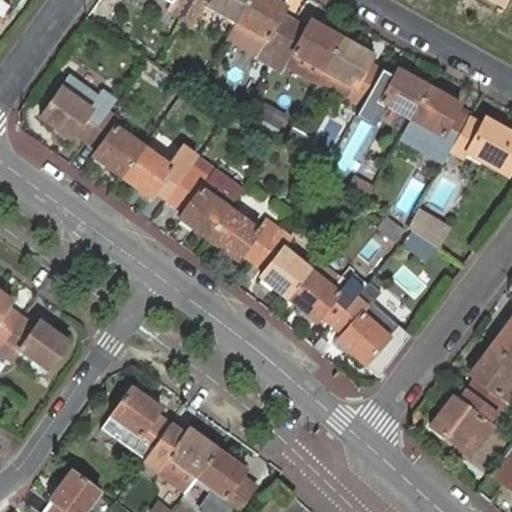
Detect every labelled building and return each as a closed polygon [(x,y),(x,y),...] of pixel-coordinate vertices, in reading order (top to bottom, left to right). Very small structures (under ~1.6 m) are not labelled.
[(168,12),(180,18),(189,3),(190,0),(175,0),(172,5),(168,12)] [(204,4),(236,22),(247,0),(190,0),(189,3),(200,10),(204,4)] [(276,52),(293,21),(281,14),(285,7),(272,0),(247,0),(236,22),(268,40),(265,45),(276,52)] [(323,71),(341,39),(310,21),(306,28),(293,21),(276,52),(288,59),(292,53),(323,71)] [(372,57),(341,39),(323,71),(354,89),(352,94),(364,101),(381,69),(370,63),(372,57)] [(393,77),(381,69),(364,101),(375,107),(379,101),(410,119),(428,87),(397,70),(393,77)] [(460,106),(428,87),(410,119),(441,137),(439,143),(452,150),(470,119),(457,112),(460,106)] [(85,142),(107,111),(97,104),(92,110),(62,89),(42,118),(70,140),(75,134),(85,142)] [(107,111),(116,100),(106,92),(97,104),(107,111)] [(118,120),(107,111),(85,142),(96,150),(92,156),(121,177),(142,147),(115,126),(118,120)] [(483,126),(470,119),(452,150),(465,158),(468,152),(510,176),(511,172),(511,134),(486,120),(483,126)] [(171,168),(142,147),(121,177),(149,196),(154,191),(165,200),(187,170),(176,161),(171,168)] [(187,170),(197,156),(186,148),(176,161),(187,170)] [(206,239),(227,209),(200,189),(203,182),(187,170),(165,200),(182,212),(178,217),(206,239)] [(258,232),(227,209),(206,239),(236,261),(241,255),(251,263),(273,235),(262,226),(258,232)] [(384,214),(375,227),(398,243),(407,230),(384,214)] [(404,248),(433,260),(445,231),(416,219),(404,248)] [(285,243),(273,235),(251,263),(262,272),(258,278),(288,299),(310,272),(281,249),(285,243)] [(339,296),(310,272),(288,299),(315,323),(320,318),(330,327),(353,300),(343,292),(339,296)] [(11,299),(0,291),(0,346),(23,316),(7,305),(11,299)] [(362,308),(353,300),(330,327),(340,335),(336,341),(365,367),(388,340),(358,314),(362,308)] [(36,327),(23,316),(0,346),(0,348),(12,357),(20,348),(48,368),(68,341),(40,321),(36,327)] [(511,319),(493,345),(511,359),(511,319)] [(511,406),(511,359),(493,345),(470,375),(475,379),(467,390),(499,414),(507,403),(511,406)] [(146,453),(170,422),(155,410),(158,404),(130,384),(110,412),(138,434),(132,443),(146,453)] [(499,414),(467,390),(459,400),(454,397),(431,426),(470,455),(502,416),(499,414)] [(182,431),(170,422),(146,453),(159,463),(166,453),(197,476),(217,448),(188,425),(182,431)] [(243,466),(217,448),(197,476),(223,495),(217,504),(227,511),(233,511),(254,483),(239,473),(243,466)] [(83,511),(100,490),(72,469),(50,499),(52,501),(44,511),(83,511)] [(276,480),(264,494),(282,510),(294,496),(276,480)]
